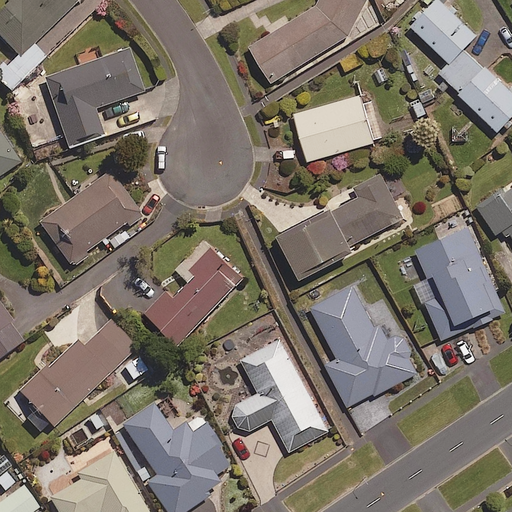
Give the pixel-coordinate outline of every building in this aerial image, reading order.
[(76,0),(9,0),(0,9),(0,35),(19,54),(0,72),(0,78),(11,90),(45,56),(33,43),(76,0)] [(368,0),(317,0),(314,5),(251,45),(271,78),(349,32),(368,0)] [(441,72),(446,77),(439,85),(444,90),(452,82),(498,129),(511,114),(511,91),(465,45),(477,34),(442,0),(436,0),(413,24),(451,61),(441,72)] [(129,48),(13,89),(33,147),(65,136),(67,142),(102,130),(94,108),(144,90),(129,48)] [(374,141),(361,94),(296,112),(309,159),(374,141)] [(0,174),(19,162),(0,132),(0,174)] [(129,227),(143,217),(109,170),(39,221),(73,268),(89,256),(86,251),(105,237),(113,248),(124,240),(116,229),(125,222),(129,227)] [(404,216),(382,173),(328,200),(331,206),(280,232),(302,276),(355,249),(351,243),(404,216)] [(511,185),(480,207),(498,233),(508,227),(511,233),(511,185)] [(466,205),(460,192),(433,205),(439,218),(466,205)] [(506,310),(469,225),(417,248),(429,276),(417,282),(442,338),(506,310)] [(243,275),(205,239),(176,269),(189,281),(176,295),(169,288),(146,311),(179,342),(243,275)] [(326,362),(348,404),(374,391),(375,394),(417,372),(410,357),(413,355),(402,332),(391,337),(382,320),(375,323),(355,284),(313,306),(338,356),(326,362)] [(9,324),(13,322),(0,303),(0,355),(21,341),(9,324)] [(136,347),(110,319),(93,336),(88,330),(50,366),(47,364),(20,390),(37,408),(27,419),(43,435),(136,347)] [(242,426),(252,428),(273,417),(290,450),(330,429),(280,336),(241,357),(260,391),(239,402),(235,409),(235,417),(237,421),(242,426)] [(172,431),(155,403),(125,422),(156,473),(146,479),(166,511),(181,511),(221,488),(214,476),(230,466),(205,425),(192,433),(186,422),(172,431)] [(88,418),(91,421),(66,438),(75,451),(110,427),(101,414),(97,416),(95,413),(88,418)] [(148,511),(113,452),(79,473),(82,479),(50,498),(58,511),(97,511),(99,511),(148,511)] [(0,485),(4,490),(14,482),(5,471),(13,465),(7,458),(0,463),(0,485)] [(30,511),(39,506),(23,485),(0,501),(0,511),(30,511)]
